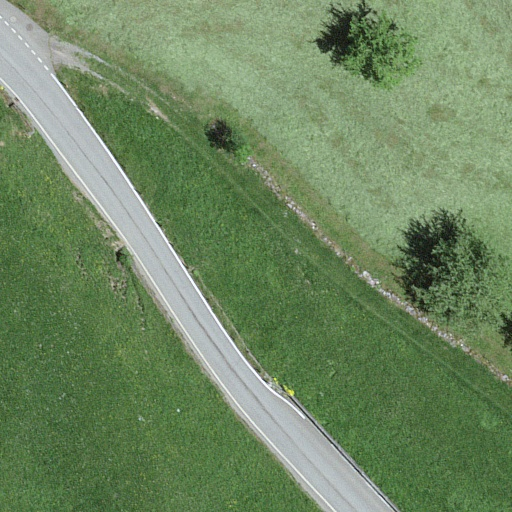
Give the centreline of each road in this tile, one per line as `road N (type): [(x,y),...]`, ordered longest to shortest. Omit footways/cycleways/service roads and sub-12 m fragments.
road 1 (track): [(511,405),(348,278),(193,129),(55,48),(0,31)]
road 2 (unclassified): [(356,511),(220,356),(89,156),(0,51)]
